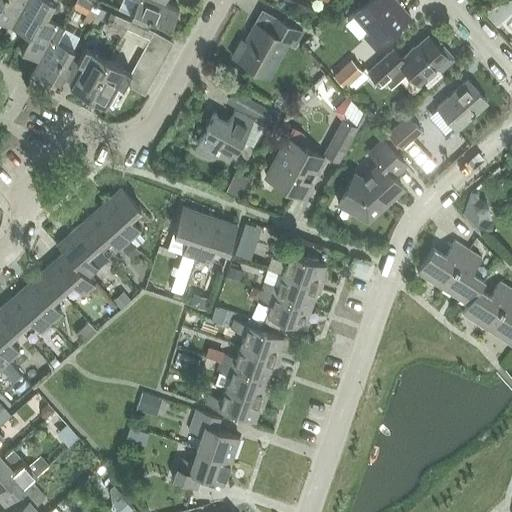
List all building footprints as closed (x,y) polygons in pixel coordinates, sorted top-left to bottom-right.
[(0,0),(0,19),(9,25),(23,0),(0,0)] [(23,0),(9,25),(26,34),(39,12),(45,15),(46,14),(53,1),(52,0),(23,0)] [(178,6),(173,4),(164,0),(163,0),(163,1),(160,0),(134,0),(129,14),(145,21),(147,15),(170,25),(178,6)] [(397,0),(365,0),(360,5),(349,15),(366,33),(361,37),(370,48),(409,14),(397,0)] [(506,14),(498,5),(486,10),(497,22),(506,14)] [(19,48),(37,57),(49,36),(55,39),(56,38),(63,24),(46,14),(45,15),(39,12),(26,34),(19,48)] [(116,12),(113,20),(127,26),(131,19),(116,12)] [(230,55),(248,66),(247,69),(268,81),(287,45),(295,49),(303,34),(276,19),(269,33),(254,25),(246,40),(239,37),(230,55)] [(154,31),(148,41),(168,51),(173,42),(154,31)] [(392,48),(367,70),(364,72),(379,88),(383,84),(389,90),(405,75),(415,86),(438,66),(440,69),(454,57),(442,44),(438,47),(428,35),(401,57),(392,48)] [(73,48),(56,38),(55,39),(49,36),(37,57),(29,71),(48,81),(49,79),(58,84),(62,77),(68,65),(65,63),(73,48)] [(87,96),(106,61),(84,48),(77,61),(72,59),(68,65),(62,77),(71,82),(69,86),(87,96)] [(333,74),(343,86),(361,71),(350,59),(333,74)] [(122,88),(124,84),(129,73),(106,61),(87,96),(105,106),(117,85),(122,88)] [(487,102),(467,80),(437,106),(457,128),(487,102)] [(242,96),(234,110),(227,122),(214,114),(194,151),(209,159),(215,148),(233,157),(241,142),(251,147),(264,124),(270,127),(276,116),(242,96)] [(406,116),(387,133),(406,155),(425,138),(406,116)] [(341,120),(322,153),(337,161),(354,127),(341,120)] [(291,129),(287,139),(265,178),(294,193),(301,179),(309,183),(323,158),(304,148),(306,142),(302,135),(291,129)] [(404,164),(383,141),(371,152),(381,164),(365,178),(354,172),(338,202),(367,217),(402,186),(392,175),(404,164)] [(99,206),(129,240),(135,247),(143,241),(136,234),(140,231),(128,218),(139,208),(120,187),(99,206)] [(482,192),(472,205),(482,213),(492,200),(482,192)] [(118,250),(129,240),(99,206),(78,225),(96,246),(107,237),(118,250)] [(196,258),(210,216),(182,206),(173,233),(187,238),(182,254),(196,258)] [(228,251),(236,225),(210,216),(196,258),(209,263),(215,247),(228,251)] [(86,255),(96,246),(78,225),(56,245),(62,252),(64,251),(87,277),(97,268),(86,255)] [(443,288),(467,250),(454,242),(444,256),(432,248),(417,272),(443,288)] [(120,250),(130,261),(138,253),(129,243),(120,250)] [(277,249),(274,258),(270,257),(266,269),(319,287),(322,280),(319,279),(323,265),(277,249)] [(469,305),(478,290),(484,281),(471,273),(480,259),(467,250),(443,288),(468,304),(469,305)] [(94,285),(87,277),(64,251),(62,252),(42,271),(61,292),(71,283),(82,295),(94,285)] [(319,287),(266,269),(262,281),(266,283),(263,292),(309,307),(314,291),(318,293),(319,287)] [(50,301),(61,292),(42,271),(20,289),(51,323),(61,314),(50,301)] [(184,287),(186,278),(155,272),(153,280),(184,287)] [(487,330),(511,291),(498,282),(489,297),(478,290),(469,305),(468,304),(462,313),(487,330)] [(40,333),(51,323),(20,289),(0,307),(0,309),(18,330),(29,321),(40,333)] [(511,290),(511,291),(487,330),(511,345),(511,290)] [(304,321),(309,307),(263,292),(260,301),(272,305),(268,317),(305,329),(308,322),(304,321)] [(8,339),(18,330),(0,309),(0,351),(8,361),(19,352),(8,339)] [(239,346),(279,359),(281,354),(278,353),(283,338),(235,321),(232,330),(243,334),(239,346)] [(276,368),(279,359),(239,346),(236,357),(224,353),(220,363),(270,379),(274,367),(276,368)] [(0,368),(8,361),(0,351),(0,368)] [(265,395),(270,379),(220,363),(217,372),(229,376),(225,388),(265,402),(267,396),(265,395)] [(12,365),(4,372),(13,383),(21,376),(12,365)] [(144,381),(142,396),(161,399),(163,383),(144,381)] [(166,386),(160,402),(186,411),(192,396),(166,386)] [(263,410),(265,402),(225,388),(221,400),(209,396),(206,406),(256,422),(260,409),(263,410)] [(0,459),(2,458),(0,455),(0,439),(2,438),(0,435),(0,424),(9,416),(3,408),(0,410),(0,459)] [(201,434),(196,449),(230,460),(238,437),(216,429),(220,419),(195,410),(188,430),(201,434)] [(56,422),(70,435),(80,423),(66,411),(56,422)] [(12,448),(2,458),(0,459),(0,496),(6,503),(11,499),(17,494),(18,494),(30,483),(31,484),(38,477),(12,448)] [(222,483),(230,460),(196,449),(192,461),(179,457),(172,478),(197,487),(200,476),(222,483)] [(45,499),(31,484),(30,483),(18,494),(17,494),(11,499),(19,508),(13,511),(38,511),(35,508),(45,499)]
